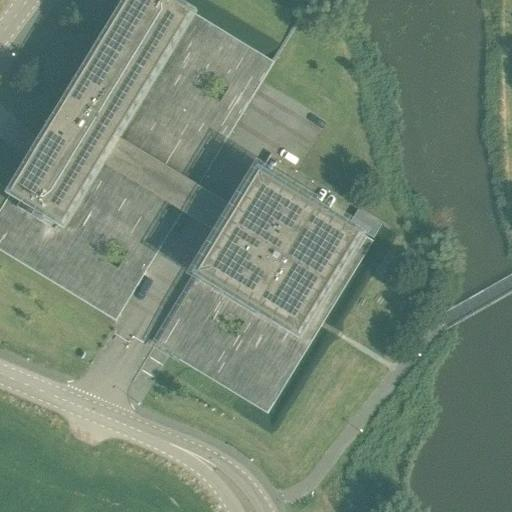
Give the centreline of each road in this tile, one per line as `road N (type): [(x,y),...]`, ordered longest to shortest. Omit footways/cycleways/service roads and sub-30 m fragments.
road 1 (unclassified): [(276,511),(234,465),(112,420)]
road 2 (unclassified): [(112,420),(205,479),(236,511)]
road 3 (unclassified): [(0,375),(112,420)]
